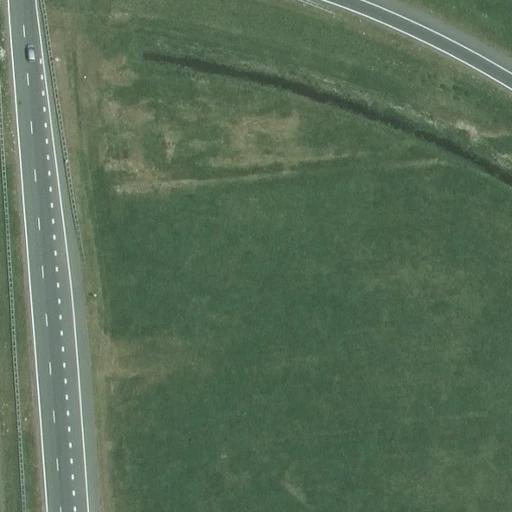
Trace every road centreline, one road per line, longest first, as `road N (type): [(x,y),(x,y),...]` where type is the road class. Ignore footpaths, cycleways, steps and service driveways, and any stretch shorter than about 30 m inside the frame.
road 1 (trunk): [(59,511),(21,0)]
road 2 (motorway): [(511,82),(337,0)]
